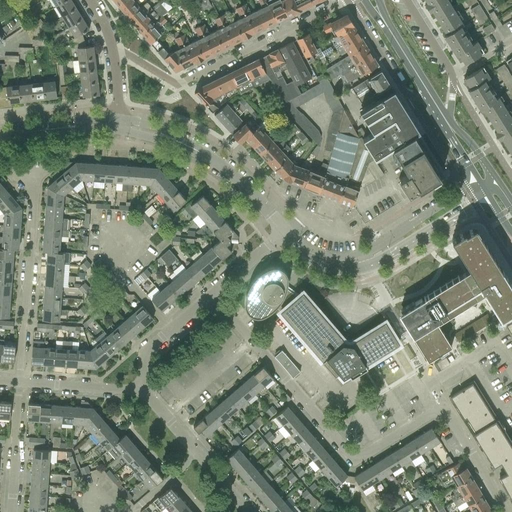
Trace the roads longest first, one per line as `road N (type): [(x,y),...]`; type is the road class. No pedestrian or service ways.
road 1 (residential): [(505,511),(448,415),(435,411),(356,457),(250,340)]
road 2 (residential): [(113,52),(179,84),(347,1)]
road 3 (tertiary): [(477,184),(355,256),(319,255),(295,244)]
road 4 (residential): [(19,384),(32,181)]
road 5 (tertiary): [(283,233),(218,165),(153,132),(119,125)]
road 6 (tertiary): [(295,244),(317,265),(352,270),(462,210)]
road 7 (residential): [(347,1),(404,94),(433,101)]
road 8 (residential): [(211,295),(143,355),(143,393)]
road 9 (residential): [(163,416),(248,511)]
road 10 (residential): [(10,511),(19,384)]
road 11 (residential): [(143,393),(19,384)]
